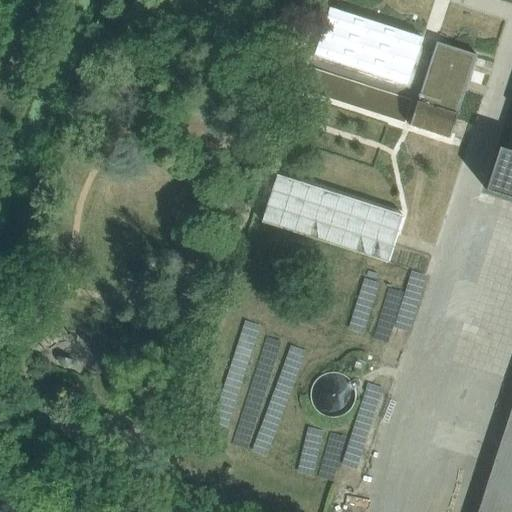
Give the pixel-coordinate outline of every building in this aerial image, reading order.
[(330,8),(314,56),(407,86),(423,38),(330,8)] [(437,42),(410,126),(450,139),(477,55),(437,42)] [(511,198),(511,403),(476,511),(511,511),(511,151),(500,148),(486,190),(511,198)] [(277,175),(262,222),(387,263),(403,215),(277,175)] [(511,276),(511,238),(502,236),(498,255),(506,257),(502,274),(511,276)] [(344,264),(342,278),(379,284),(382,270),(344,264)] [(331,323),(375,328),(379,291),(335,287),(331,323)] [(326,471),(337,430),(277,413),(299,339),(323,346),(328,328),(256,308),(226,414),(235,417),(228,443),(326,471)] [(339,480),(357,488),(372,456),(354,448),(339,480)] [(182,482),(175,501),(194,508),(201,489),(182,482)]
